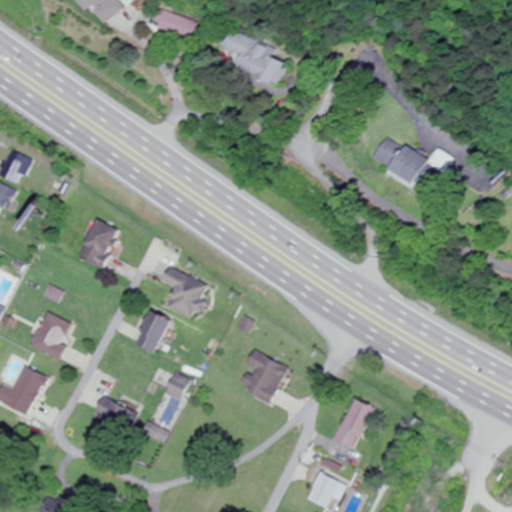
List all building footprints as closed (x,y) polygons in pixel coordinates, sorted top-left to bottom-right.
[(96,9),(111,25),(127,9),(118,0),(80,0),(93,12),(96,9)] [(197,45),(204,25),(164,12),(157,32),(197,45)] [(226,48),(244,56),(252,40),(234,32),(226,48)] [(278,87),(286,64),(255,53),(247,75),(278,87)] [(431,162),(390,139),(378,162),(435,194),(454,160),(438,151),(431,162)] [(33,161),(14,152),(2,177),(21,186),(33,161)] [(0,205),(12,211),(20,192),(0,183),(0,205)] [(82,259),(106,271),(125,234),(101,222),(82,259)] [(171,308),(199,321),(207,303),(204,301),(211,287),(173,269),(166,283),(179,289),(171,308)] [(65,295),(58,292),(59,290),(53,288),(49,298),(62,303),(65,295)] [(78,326),(51,313),(36,347),(62,359),(78,326)] [(142,348),(163,354),(174,320),(152,313),(142,348)] [(293,368),(257,353),(251,367),(255,369),(245,392),(276,405),(293,368)] [(8,385),(1,401),(37,417),(54,378),(28,367),(18,389),(8,385)] [(183,403),(198,385),(184,373),(169,391),(183,403)] [(113,440),(133,412),(113,398),(93,425),(113,440)] [(339,442),(361,452),(381,410),(359,400),(339,442)] [(333,511),(347,484),(328,474),(314,501),(333,511)] [(86,511),(87,509),(68,500),(61,511),(86,511)]
